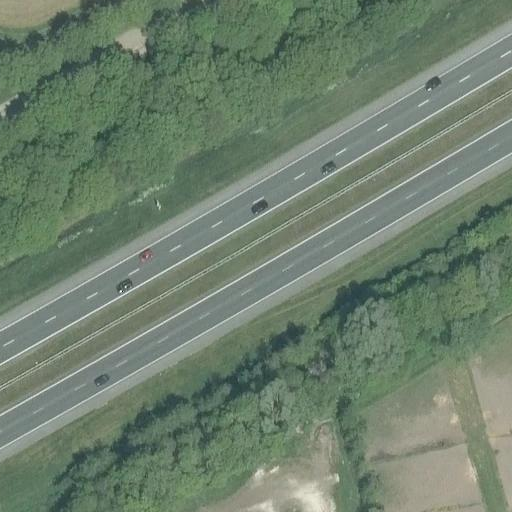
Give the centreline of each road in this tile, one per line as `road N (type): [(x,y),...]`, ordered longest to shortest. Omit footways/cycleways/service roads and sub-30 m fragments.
road 1 (motorway): [(0,433),(511,136)]
road 2 (motorway): [(511,51),(0,346)]
road 3 (unclassified): [(0,113),(197,0)]
